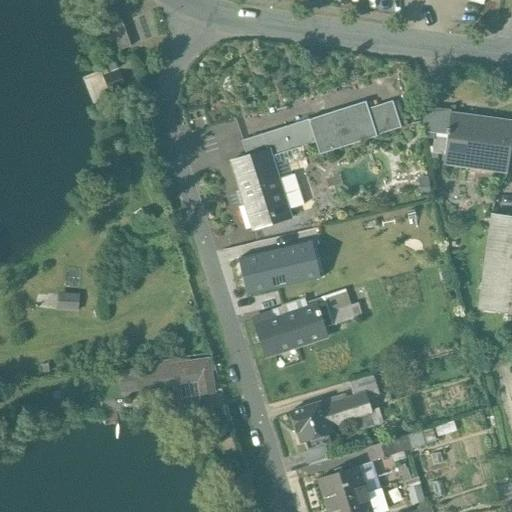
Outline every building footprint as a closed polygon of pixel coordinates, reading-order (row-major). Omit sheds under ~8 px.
[(365,102),(308,120),(315,142),(319,155),(376,137),(365,102)] [(450,110),(422,107),(426,133),(447,136),(447,135),(445,134),(446,129),(448,129),(450,115),(450,110)] [(511,134),(511,123),(450,115),(448,129),(446,129),(445,134),(447,135),(447,136),(443,163),(468,166),(468,160),(506,166),(505,172),(507,172),(511,134)] [(308,120),(265,134),(269,149),(272,156),(315,142),(308,120)] [(265,134),(242,141),(247,156),(269,149),(265,134)] [(247,156),(230,162),(252,231),(291,218),(271,156),(272,156),(269,149),(247,156)] [(511,217),(492,214),(478,310),(511,315),(511,217)] [(310,243),(238,259),(246,295),(319,279),(310,243)] [(326,304),(315,307),(322,329),(333,325),(326,304)] [(315,307),(275,320),(273,314),(254,320),(266,356),(325,337),(322,329),(315,307)] [(209,357),(118,371),(121,394),(196,383),(198,396),(215,394),(209,357)] [(372,376),(349,383),(353,397),(365,393),(377,389),(372,376)] [(377,389),(365,393),(368,400),(379,397),(377,389)] [(322,402),(289,412),(296,434),(297,433),(300,444),(305,442),(307,450),(325,445),(322,436),(333,433),(331,427),(357,418),(361,429),(373,425),(369,415),(372,414),(368,400),(365,393),(353,397),(324,406),(322,402)] [(392,440),(367,448),(372,462),(397,454),(392,440)] [(357,467),(319,479),(327,506),(365,494),(357,467)] [(418,486),(409,489),(409,488),(408,488),(412,503),(413,502),(420,500),(422,500),(418,486)] [(365,494),(327,506),(328,511),(370,511),(371,511),(383,508),(377,490),(365,494)]
